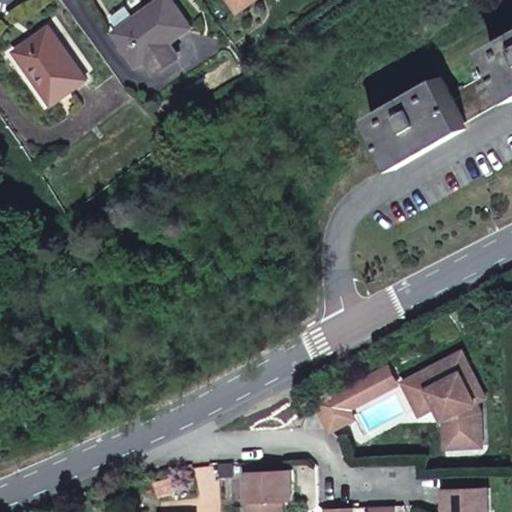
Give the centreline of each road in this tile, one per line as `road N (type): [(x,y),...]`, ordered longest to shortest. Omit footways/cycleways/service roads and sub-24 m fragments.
road 1 (secondary): [(352,321),(0,496)]
road 2 (residential): [(511,121),(363,196),(347,238),(352,321)]
road 3 (secondary): [(511,244),(352,321)]
